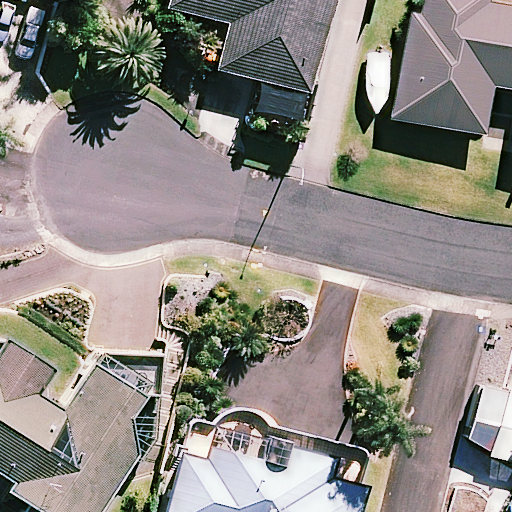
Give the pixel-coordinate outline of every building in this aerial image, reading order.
[(326,0),(164,0),(163,5),(226,20),(214,69),(305,90),(326,0)] [(416,0),(414,13),(403,11),(386,118),(481,133),(489,84),(511,87),(511,4),(484,0),(416,0)] [(90,511),(130,447),(118,418),(134,392),(86,363),(57,410),(29,393),(44,370),(0,342),(0,502),(5,494),(33,511),(90,511)] [(511,389),(480,385),(468,436),(488,441),(484,456),(511,462),(511,389)] [(182,448),(178,447),(162,511),(351,511),(365,457),(270,435),(268,430),(266,426),(263,422),(260,419),(256,416),(252,414),(248,413),(243,412),(238,412),(234,412),(229,413),(225,415),(221,418),(217,421),(214,425),(196,422),(194,422),(192,423),(191,424),(189,425),(188,427),(187,429),(187,430),(182,448)]
